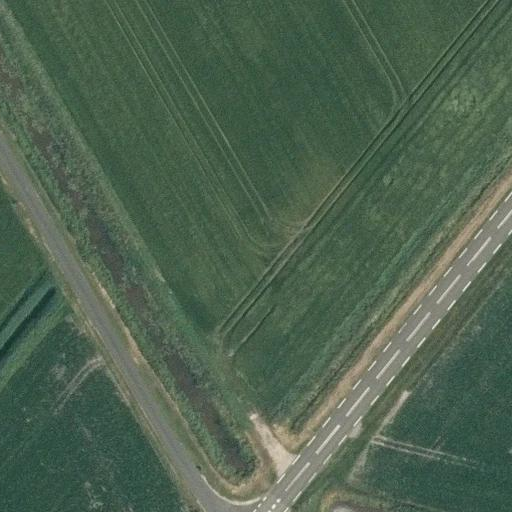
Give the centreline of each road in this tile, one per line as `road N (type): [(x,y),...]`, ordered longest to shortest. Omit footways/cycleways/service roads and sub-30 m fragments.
road 1 (unclassified): [(216,511),(0,146)]
road 2 (secondary): [(269,511),(511,211)]
